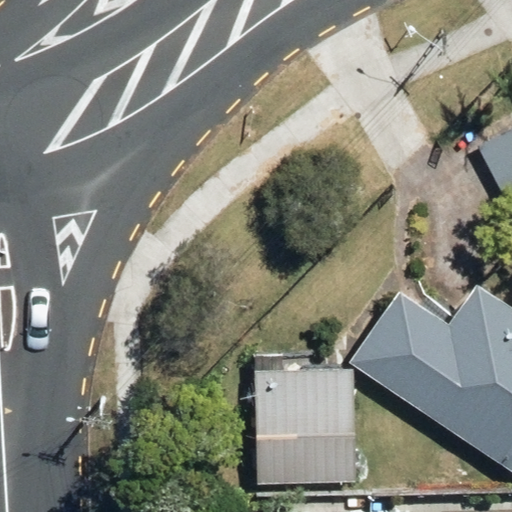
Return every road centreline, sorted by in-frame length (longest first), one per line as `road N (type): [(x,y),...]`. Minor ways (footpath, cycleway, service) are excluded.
road 1 (secondary): [(0,156),(129,115),(291,0)]
road 2 (tertiary): [(0,339),(7,511)]
